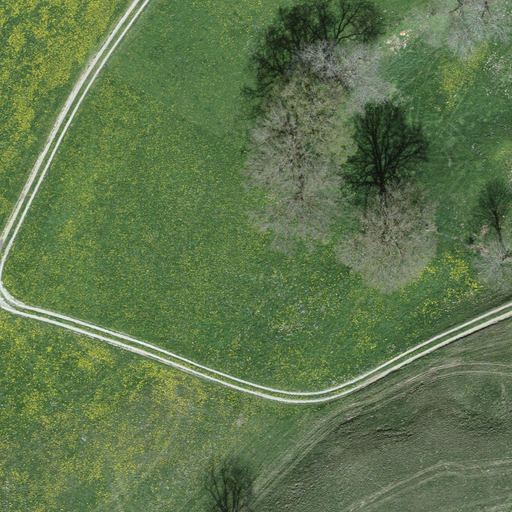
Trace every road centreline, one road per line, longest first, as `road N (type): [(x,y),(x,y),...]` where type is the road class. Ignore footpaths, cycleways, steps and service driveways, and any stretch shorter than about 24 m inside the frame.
road 1 (track): [(511,310),(345,390),(308,404),(277,404),(0,304)]
road 2 (track): [(0,241),(97,54),(137,0)]
